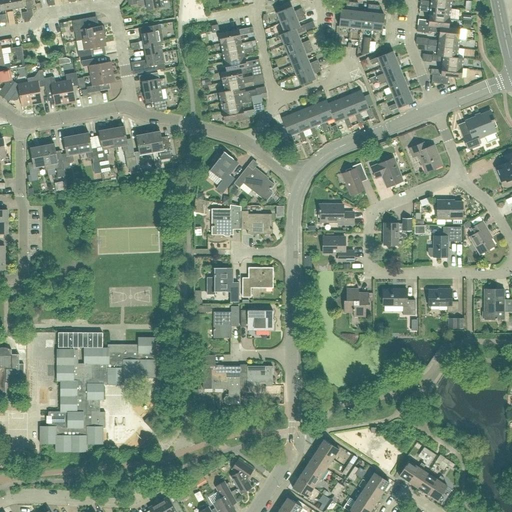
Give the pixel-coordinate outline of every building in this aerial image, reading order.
[(10,0),(0,0),(2,11),(12,9),(10,0)] [(10,0),(12,9),(23,7),(22,0),(10,0)] [(145,0),(147,10),(164,7),(163,0),(145,0)] [(451,9),(451,0),(431,0),(431,2),(420,0),(420,6),(451,9)] [(350,28),(353,3),(347,2),(346,7),(349,9),(349,11),(341,10),(339,27),(350,28)] [(361,29),(363,12),(355,11),(355,9),(358,8),(358,3),(353,3),(350,28),(361,29)] [(363,12),(361,29),(371,30),(374,5),(368,4),(368,10),(370,11),(370,13),(363,12)] [(374,5),(371,30),(382,31),(384,15),(376,14),(377,12),(379,11),(380,6),(374,5)] [(450,19),(451,9),(420,6),(419,11),(430,12),(429,17),(450,19)] [(281,23),(304,14),(302,9),(297,11),(297,13),(295,14),(292,7),(277,13),(281,23)] [(304,14),(281,23),(285,33),(300,27),(297,20),(299,19),(301,21),(306,19),(304,14)] [(448,28),(450,19),(429,17),(429,21),(418,19),(418,25),(430,26),(448,28)] [(77,41),(104,36),(105,34),(106,32),(105,30),(104,28),(102,27),(103,26),(87,29),(85,19),(72,21),(74,31),(75,31),(77,41)] [(142,34),(144,45),(161,42),(159,35),(162,35),(161,25),(147,27),(148,33),(142,34)] [(213,33),(220,32),(218,25),(211,26),(213,33)] [(440,33),(439,37),(459,39),(460,29),(448,28),(430,26),(418,25),(417,32),(428,33),(430,32),(440,33)] [(285,33),(280,35),(284,45),(300,39),(297,32),(299,31),(301,33),(306,31),(303,26),(300,27),(285,33)] [(221,44),(241,40),(240,36),(250,34),(249,28),(219,34),(221,44)] [(104,36),(77,41),(79,51),(78,51),(79,58),(92,55),(91,49),(106,46),(105,46),(103,37),(104,36)] [(458,49),(459,39),(439,37),(439,41),(428,40),(429,39),(417,38),(416,44),(428,45),(458,49)] [(302,46),(300,39),(284,45),(288,55),(311,46),(309,41),(305,42),(304,45),(302,46)] [(223,53),(253,47),(252,42),(242,44),(241,40),(221,44),(223,53)] [(146,56),(163,53),(161,42),(144,45),(146,56)] [(457,58),(458,49),(428,45),(427,51),(438,52),(437,56),(457,58)] [(292,65),(308,59),(305,52),(307,51),(309,53),(314,51),(311,46),(288,55),(292,65)] [(18,61),(24,60),(22,47),(10,49),(11,53),(16,52),(18,61)] [(225,63),(245,58),(244,54),(254,52),(253,47),(223,53),(225,63)] [(382,68),(400,61),(398,57),(396,58),(393,51),(370,61),(372,65),(379,62),(382,68)] [(160,70),(159,65),(165,64),(163,53),(146,56),(147,62),(140,63),(142,73),(160,70)] [(457,58),(437,56),(423,54),(422,60),(423,61),(431,62),(432,61),(442,62),(442,66),(462,68),(463,59),(457,58)] [(0,72),(10,70),(11,70),(10,64),(4,65),(3,65),(1,55),(3,55),(2,55),(0,55),(0,72)] [(251,67),(257,66),(256,60),(246,62),(245,58),(225,63),(227,72),(251,67)] [(91,76),(113,72),(112,72),(110,63),(111,62),(96,65),(95,59),(82,61),(83,67),(89,66),(89,67),(90,66),(92,76),(91,76)] [(296,75),(319,66),(317,61),(313,62),(312,65),(310,66),(308,59),(292,65),(296,75)] [(377,77),(378,81),(401,72),(399,66),(401,65),(400,61),(382,68),(384,74),(377,77)] [(319,66),(296,75),(300,86),(316,79),(313,72),(315,71),(317,73),(322,71),(319,66)] [(430,75),(432,75),(431,83),(448,85),(448,77),(461,78),(462,68),(442,66),(442,70),(431,69),(430,75)] [(243,79),(243,78),(242,75),(252,72),(251,67),(227,72),(221,73),(223,83),(243,79)] [(0,72),(0,82),(4,82),(5,85),(0,92),(0,95),(4,98),(13,85),(11,83),(11,81),(12,81),(12,80),(11,80),(9,71),(10,71),(10,70),(0,72)] [(113,73),(113,72),(91,76),(91,77),(92,76),(93,86),(92,86),(87,87),(88,94),(100,91),(99,85),(115,83),(115,82),(114,82),(112,73),(113,73)] [(390,88),(408,81),(406,77),(404,78),(401,72),(378,81),(380,85),(387,82),(390,88)] [(76,73),(70,74),(66,75),(67,82),(62,83),(62,82),(61,82),(65,104),(66,104),(66,103),(75,101),(75,102),(76,102),(73,87),(79,86),(76,73)] [(46,86),(44,79),(43,74),(37,75),(38,81),(38,82),(29,83),(28,82),(31,96),(32,105),(33,105),(32,104),(42,102),(42,103),(43,103),(40,88),(45,86),(46,86)] [(142,82),(144,93),(161,90),(159,79),(152,80),(151,74),(139,76),(140,82),(142,82)] [(239,89),(245,88),(244,84),(254,82),(253,76),(243,78),(243,79),(223,83),(225,92),(239,89)] [(54,77),(44,79),(46,86),(45,86),(46,92),(52,90),(55,106),(56,106),(55,105),(65,103),(65,104),(61,82),(61,83),(55,84),(54,77)] [(386,101),(394,98),(409,92),(407,86),(410,85),(408,81),(390,88),(392,94),(385,97),(386,101)] [(32,105),(31,96),(28,82),(28,83),(28,84),(19,85),(18,84),(18,85),(16,86),(13,85),(4,98),(9,102),(16,93),(19,92),(22,107),(23,107),(22,106),(32,104),(32,105)] [(256,90),(250,91),(245,92),(245,90),(239,91),(239,89),(225,92),(219,93),(221,103),(251,96),(251,97),(257,95),(256,90)] [(163,100),(161,90),(144,93),(146,104),(154,102),(155,108),(159,107),(160,111),(167,110),(166,106),(165,100),(163,100)] [(394,98),(396,104),(389,107),(392,115),(399,112),(398,108),(413,102),(411,96),(414,95),(412,90),(409,92),(394,98)] [(358,114),(359,113),(366,110),(370,120),(374,118),(370,108),(369,109),(362,91),(350,95),(351,96),(358,114)] [(267,110),(265,95),(254,96),(256,111),(267,110)] [(358,114),(351,96),(350,95),(339,99),(346,118),(348,118),(355,115),(359,124),(363,122),(359,113),(358,114)] [(223,112),(243,108),(242,104),(252,102),(251,97),(251,96),(221,103),(223,112)] [(352,127),(348,118),(346,118),(339,99),(328,104),(334,119),(335,123),(344,119),(348,129),(352,127)] [(325,122),(334,119),(328,104),(326,100),(315,104),(323,124),(321,124),(325,134),(329,132),(325,122)] [(323,124),(315,104),(304,108),(312,128),(310,129),(314,138),(318,136),(314,127),(321,124),(323,124)] [(243,108),(223,112),(225,122),(255,116),(254,110),(243,112),(243,108)] [(303,131),(310,129),(312,128),(304,108),(292,113),(300,133),(299,133),(302,143),(307,141),(303,131)] [(495,130),(496,133),(496,132),(492,122),(495,121),(491,111),(466,121),(471,134),(463,137),(468,149),(481,144),(478,137),(495,130)] [(292,136),(299,133),(300,133),(292,113),(281,117),(288,135),(287,136),(291,147),(296,145),(292,136)] [(129,150),(128,145),(124,127),(112,129),(115,147),(122,146),(123,151),(129,150)] [(108,148),(115,147),(112,129),(99,132),(102,147),(97,148),(101,173),(102,173),(111,172),(107,155),(109,154),(108,148)] [(392,129),(384,130),(385,139),(394,138),(392,129)] [(171,155),(169,144),(163,145),(160,132),(149,134),(153,153),(159,152),(160,158),(171,155)] [(89,134),(76,136),(80,154),(87,152),(88,159),(92,158),(97,182),(103,181),(102,173),(101,173),(97,148),(92,149),(89,134)] [(134,153),(137,166),(137,167),(144,166),(142,155),(153,153),(149,134),(136,136),(139,152),(134,153)] [(80,154),(76,136),(64,138),(66,154),(61,155),(63,162),(64,169),(70,168),(70,163),(72,162),(74,160),(73,155),(80,154)] [(442,166),(434,146),(426,149),(424,143),(410,149),(413,158),(419,155),(425,172),(442,166)] [(54,144),(42,147),(45,166),(52,164),(52,167),(54,168),(56,168),(58,178),(65,176),(64,169),(63,162),(58,163),(54,144)] [(33,162),(28,163),(30,175),(40,173),(39,167),(45,166),(42,147),(31,149),(33,162)] [(233,161),(234,159),(222,150),(221,150),(224,152),(210,170),(207,168),(207,169),(223,181),(216,189),(222,194),(234,178),(230,175),(238,164),(233,161)] [(137,166),(134,153),(134,152),(128,153),(130,167),(137,166)] [(511,152),(503,156),(506,163),(495,168),(501,182),(506,180),(507,182),(511,179),(511,152)] [(387,188),(403,182),(394,158),(371,167),(376,179),(383,176),(387,188)] [(364,190),(359,178),(365,176),(360,163),(352,167),(353,170),(342,174),(351,195),(364,190)] [(243,184),(263,199),(266,202),(273,194),(270,191),(271,189),(271,190),(272,188),(275,185),(265,177),(266,176),(255,168),(252,172),(247,168),(234,184),(240,188),(243,184)] [(195,199),(195,214),(205,214),(205,200),(195,199)] [(437,202),(437,219),(462,220),(462,202),(437,202)] [(241,225),(241,211),(241,207),(230,205),(230,209),(208,209),(208,210),(213,210),(213,235),(208,235),(233,235),(233,225),(241,225)] [(354,225),(354,213),(343,213),(343,205),(319,205),(319,212),(320,212),(320,222),(338,222),(338,225),(354,225)] [(0,221),(8,222),(7,222),(7,210),(0,209),(0,221)] [(241,225),(241,230),(248,230),(248,234),(251,234),(251,232),(255,232),(255,234),(272,234),(272,214),(249,214),(249,211),(241,211),(241,225)] [(402,219),(402,224),(398,224),(398,223),(383,223),(383,245),(398,245),(398,230),(402,230),(402,231),(411,231),(411,219),(402,219)] [(8,222),(0,221),(0,234),(7,234),(7,222),(8,222)] [(491,239),(492,238),(483,222),(470,229),(474,235),(470,237),(480,255),(495,246),(491,239)] [(433,236),(433,248),(428,248),(428,254),(430,257),(433,257),(447,257),(447,241),(461,241),(461,227),(443,227),(443,236),(433,236)] [(354,261),(354,251),(345,251),(345,237),(323,237),(323,252),(339,252),(339,261),(354,261)] [(215,295),(215,292),(231,292),(231,302),(238,302),(239,283),(233,283),(233,270),(226,270),(226,268),(211,268),(211,269),(215,269),(215,278),(207,278),(207,295),(215,295)] [(243,278),(243,297),(251,297),(251,288),(273,288),(273,268),(249,268),(249,278),(243,278)] [(366,317),(366,305),(368,305),(368,293),(359,293),(359,289),(347,289),(347,301),(344,301),(344,313),(354,313),(354,317),(366,317)] [(415,315),(415,300),(407,300),(407,289),(397,289),(397,290),(383,290),(383,306),(404,306),(404,309),(403,309),(403,315),(415,315)] [(459,313),(459,302),(452,302),(452,289),(443,289),(443,290),(429,290),(429,306),(447,306),(447,313),(459,313)] [(511,299),(504,300),(504,289),(484,289),(484,312),(483,312),(483,318),(484,318),(484,320),(504,320),(504,312),(511,312),(511,299)] [(239,327),(239,307),(231,307),(231,312),(214,312),(214,338),(232,338),(232,327),(239,327)] [(248,330),(273,330),(273,310),(241,310),(241,327),(248,327),(248,330)] [(417,333),(419,319),(413,318),(411,332),(417,333)] [(448,328),(463,329),(464,318),(448,318),(448,328)] [(58,333),(58,350),(57,350),(57,365),(56,365),(56,366),(57,366),(57,381),(61,381),(61,396),(60,396),(60,397),(61,397),(61,412),(48,412),(48,427),(41,427),(40,427),(40,444),(41,444),(56,444),(56,452),(57,452),(71,452),(72,452),(87,452),(88,444),(102,444),(102,445),(103,445),(103,427),(102,427),(102,428),(100,428),(100,400),(104,400),(104,399),(103,399),(103,385),(104,385),(104,383),(108,383),(108,385),(109,385),(109,384),(123,384),(123,385),(124,385),(124,377),(139,377),(139,378),(140,378),(140,377),(154,377),(154,378),(155,378),(155,354),(156,354),(155,353),(155,339),(156,339),(156,338),(138,338),(139,338),(139,345),(108,344),(108,348),(102,348),(102,333),(58,333)] [(0,396),(5,397),(5,382),(16,382),(16,374),(21,374),(21,364),(16,364),(16,355),(9,355),(9,350),(8,350),(7,349),(6,349),(5,348),(4,348),(2,348),(1,348),(0,347),(0,396)] [(224,402),(226,404),(240,404),(240,392),(240,372),(229,372),(229,369),(225,369),(225,367),(223,365),(218,365),(216,367),(216,369),(203,369),(203,373),(201,374),(201,378),(203,379),(203,389),(229,389),(229,397),(226,397),(224,398),(224,402)] [(240,372),(240,392),(247,392),(247,386),(273,386),(273,366),(247,366),(247,372),(240,372)] [(148,418),(144,422),(155,433),(159,428),(159,418),(148,418)] [(318,450),(333,459),(339,450),(324,440),(318,450)] [(318,450),(311,459),(326,469),(333,459),(318,450)] [(326,469),(311,459),(305,469),(320,479),(326,469)] [(250,468),(242,462),(238,460),(234,467),(238,473),(231,477),(241,494),(252,488),(245,476),(250,468)] [(409,482),(419,467),(409,461),(399,476),(409,482)] [(419,467),(409,482),(418,489),(428,474),(419,467)] [(305,469),(299,478),(314,488),(320,479),(305,469)] [(375,473),(368,483),(383,493),(389,483),(375,473)] [(428,474),(418,489),(428,495),(438,480),(437,480),(428,474)] [(200,485),(208,480),(205,475),(196,480),(200,485)] [(438,480),(428,495),(438,501),(447,486),(441,482),(444,478),(440,475),(437,480),(438,480)] [(314,488),(299,478),(292,488),(307,498),(314,488)] [(215,508),(211,510),(212,511),(235,511),(232,506),(237,503),(228,486),(229,485),(226,480),(215,486),(221,498),(212,503),(215,508)] [(377,502),(383,493),(368,483),(362,492),(377,502)] [(189,496),(185,488),(184,487),(183,488),(174,493),(178,502),(189,496)] [(362,492),(356,502),(371,511),(377,502),(362,492)] [(182,511),(183,511),(176,501),(171,504),(168,497),(158,503),(163,511),(182,511)] [(288,498),(281,508),(287,511),(299,511),(303,508),(288,498)] [(346,503),(343,507),(350,511),(370,511),(371,511),(368,510),(356,502),(352,507),(346,503)] [(150,511),(163,511),(158,503),(148,508),(150,511)]
